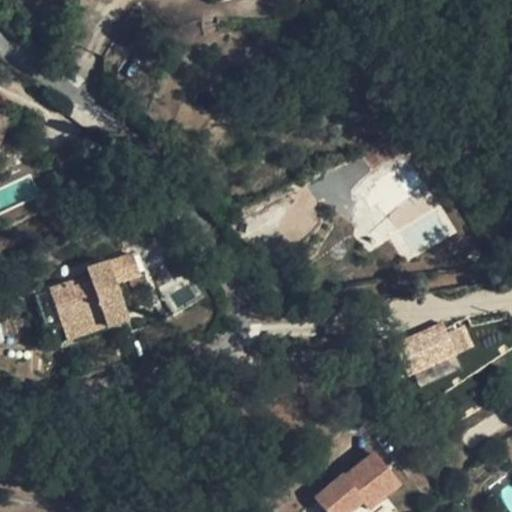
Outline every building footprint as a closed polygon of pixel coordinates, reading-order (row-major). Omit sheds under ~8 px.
[(0,140),(1,137),(10,116),(0,112),(0,140)] [(424,181),(409,163),(397,174),(393,169),(361,195),(372,208),(404,182),(412,192),(424,181)] [(474,250),(465,246),(461,259),(470,262),(474,250)] [(140,275),(133,255),(87,270),(91,283),(74,288),(72,283),(50,291),(64,332),(103,318),(107,327),(129,320),(116,283),(129,279),(140,275)] [(143,284),(140,275),(129,279),(132,288),(143,284)] [(474,348),(461,317),(400,341),(413,373),(474,348)] [(107,327),(103,318),(64,332),(67,340),(107,327)] [(402,479),(377,451),(349,477),(346,473),(315,500),(324,511),(347,511),(366,495),(375,505),(402,479)]
